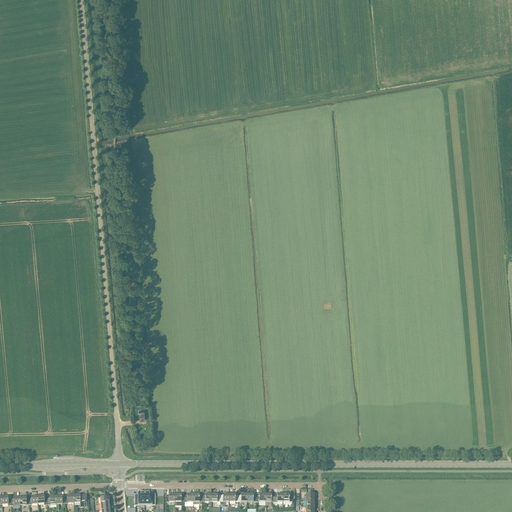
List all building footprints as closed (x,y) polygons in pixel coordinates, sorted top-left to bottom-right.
[(143,387),(136,387),(138,400),(145,399),(143,387)] [(138,497),(135,497),(135,506),(145,506),(145,494),(138,494),(138,497)] [(152,494),(145,494),(145,506),(155,506),(155,497),(152,497),(152,494)] [(205,495),(205,496),(202,496),(202,503),(205,503),(208,503),(208,506),(211,507),(211,503),(211,495),(208,495),(208,494),(207,494),(205,494),(205,495)] [(169,495),(169,496),(166,496),(166,503),(169,503),(169,504),(175,504),(175,495),(169,495)] [(184,503),(184,496),(181,496),(181,495),(175,495),(175,504),(181,504),(181,503),(184,503)] [(187,496),(184,496),(184,503),(187,503),(187,504),(193,504),(193,495),(187,495),(187,496)] [(202,506),(202,503),(202,496),(199,496),(199,495),(193,495),(193,504),(193,506),(202,506)] [(217,495),(211,495),(211,503),(217,503),(217,506),(220,506),(220,496),(217,496),(217,495)] [(220,496),(220,506),(223,506),(223,503),(229,503),(229,495),(223,495),(223,496),(220,496)] [(235,495),(229,495),(229,503),(235,503),(238,503),(238,496),(235,496),(235,495)] [(241,495),(241,496),(238,496),(238,503),(241,503),(247,503),(247,495),(241,495)] [(253,495),(247,495),(247,503),(254,503),(256,503),(256,496),(253,496),(253,495)] [(259,495),(259,496),(256,496),(256,503),(259,503),(265,503),(265,495),(259,495)] [(274,503),(274,496),(272,496),(272,495),(265,495),(265,503),(265,506),(268,506),(268,503),(274,503)] [(277,495),(277,496),(274,496),(274,503),(284,503),(284,495),(277,495)] [(290,495),(284,495),(284,503),(290,503),(292,503),(292,496),(290,496),(290,495)] [(68,505),(74,505),(74,496),(67,497),(67,498),(64,498),(64,505),(68,505)] [(80,496),(74,496),(74,504),(80,504),(80,509),(83,508),(83,505),(83,503),(87,503),(86,496),(80,497),(80,496)] [(11,507),(10,500),(8,500),(8,497),(1,498),(1,506),(2,509),(2,506),(8,506),(8,507),(11,507)] [(29,506),(38,505),(37,497),(31,498),(31,499),(28,499),(29,506)] [(47,506),(47,499),(44,499),(44,497),(37,497),(38,505),(44,505),(44,506),(47,506)] [(56,505),(56,511),(59,511),(59,505),(62,505),(64,505),(64,498),(61,498),(61,497),(56,498),(56,505)] [(56,505),(56,498),(49,498),(49,499),(47,499),(47,506),(50,506),(56,505)]
